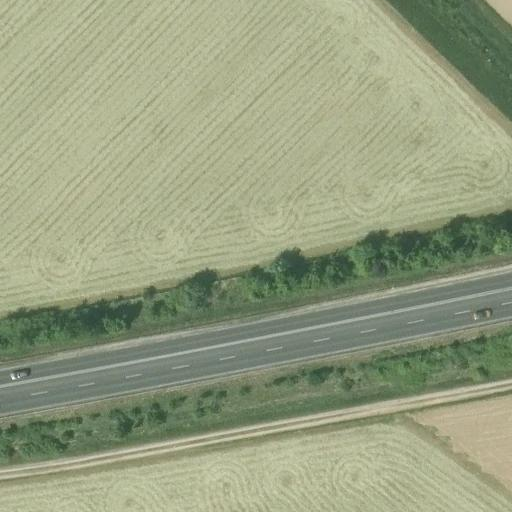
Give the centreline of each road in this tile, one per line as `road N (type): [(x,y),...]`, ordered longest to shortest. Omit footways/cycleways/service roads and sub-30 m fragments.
road 1 (trunk): [(511,296),(0,393)]
road 2 (track): [(0,475),(511,386)]
